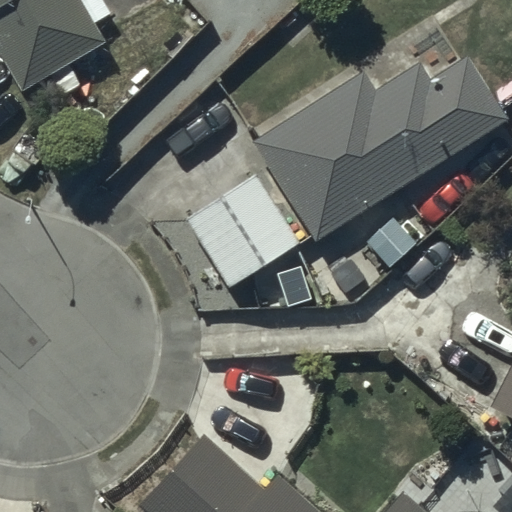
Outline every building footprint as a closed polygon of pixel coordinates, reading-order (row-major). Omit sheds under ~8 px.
[(78,0),(0,0),(0,49),(23,90),(103,45),(78,0)] [(318,241),(508,116),(467,57),(432,80),(419,61),(376,89),(364,71),(254,144),(318,241)] [(260,176),(188,219),(229,287),(300,244),(260,176)] [(511,415),(511,324),(511,325),(511,324),(511,364),(492,405),(511,415)] [(206,433),(142,503),(151,511),(428,511),(405,490),(385,511),(321,511),(282,476),(269,490),(206,433)]
